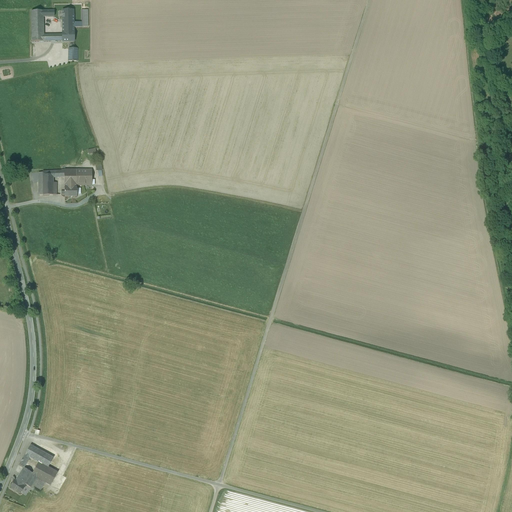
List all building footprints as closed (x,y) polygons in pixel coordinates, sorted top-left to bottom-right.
[(78,11),(58,11),(58,18),(62,18),(62,21),(62,26),(67,26),(67,28),(74,28),(78,28),(78,11)] [(43,12),(31,12),(32,42),(44,42),(44,37),(43,18),(43,12)] [(74,28),(67,28),(67,26),(62,26),(62,32),(62,33),(62,36),(62,42),(74,42),(74,33),(74,32),(74,28)] [(77,50),(69,50),(69,62),(77,62),(77,50)] [(76,185),(76,171),(76,170),(64,171),(64,177),(64,188),(76,188),(76,185)] [(53,171),(42,172),(42,173),(42,195),(53,195),(53,188),(53,185),(53,177),(53,171)] [(76,171),(76,185),(91,185),(91,180),(91,171),(76,171)] [(64,188),(64,192),(64,195),(64,197),(77,197),(77,195),(76,189),(76,188),(64,188)] [(48,467),(53,458),(47,455),(42,452),(30,445),(24,455),(29,457),(39,463),(48,467)] [(60,459),(54,456),(53,458),(48,467),(53,471),(60,459)] [(39,463),(33,474),(38,477),(37,478),(46,483),(50,485),(57,473),(53,471),(48,467),(39,463)] [(33,474),(24,468),(18,477),(21,479),(20,479),(26,483),(25,484),(30,488),(32,485),(37,478),(38,477),(33,474)] [(21,479),(18,477),(15,481),(14,480),(10,487),(20,493),(24,487),(25,484),(26,483),(20,479),(21,479)] [(46,483),(37,478),(32,485),(35,487),(41,490),(46,483)]
